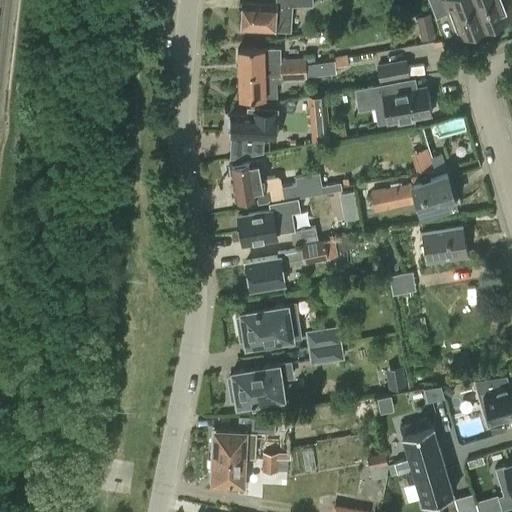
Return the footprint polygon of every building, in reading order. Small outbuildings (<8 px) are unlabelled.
[(313,4),(312,0),(275,0),(276,4),(243,2),(241,29),(290,32),(291,5),(313,4)] [(454,38),(482,27),(471,0),(428,0),(436,19),(450,13),(454,24),(449,25),(454,38)] [(471,0),(482,27),(510,16),(505,4),(501,5),(498,0),(471,0)] [(435,38),(430,13),(415,16),(421,41),(435,38)] [(305,70),(305,64),(305,61),(281,61),(280,47),(263,47),(263,49),(237,50),(238,75),(264,74),(279,74),(279,70),(305,70)] [(264,74),(238,75),(238,99),(264,98),(265,97),(276,97),(276,83),(281,83),(281,80),(305,79),(305,76),(335,72),(335,66),(348,64),(347,54),(333,56),(334,60),(305,64),(305,70),(279,70),(279,74),(264,74)] [(376,67),(379,83),(407,78),(404,62),(376,67)] [(399,81),(354,89),(358,109),(383,105),(386,122),(396,120),(397,124),(413,121),(412,117),(428,114),(424,88),(401,93),(399,81)] [(325,95),(307,96),(312,143),(329,141),(325,95)] [(229,137),(275,139),(277,108),(259,107),(259,115),(230,113),(229,137)] [(269,200),(270,202),(300,196),(322,191),(340,188),(338,181),(322,185),(319,172),(294,176),(296,183),(281,185),(280,177),(277,175),(262,177),(259,161),(228,166),(234,200),(256,195),(255,193),(269,190),(271,200),(269,200)] [(456,203),(447,174),(412,184),(421,214),(456,203)] [(415,202),(409,182),(370,190),(374,210),(415,202)] [(274,224),(271,209),(237,215),(242,243),(283,236),(281,222),(274,224)] [(468,253),(463,224),(421,231),(426,260),(468,253)] [(318,238),(314,225),(290,230),(293,243),(318,238)] [(339,249),(356,246),(354,233),(337,236),(339,249)] [(337,254),(334,238),(301,244),(302,248),(277,252),(277,256),(246,261),(251,288),(283,282),(280,267),(337,254)] [(413,271),(389,275),(392,293),(416,290),(413,271)] [(300,336),(295,302),(241,311),(242,317),(237,317),(240,339),(245,338),(246,344),(300,336)] [(307,332),(310,346),(339,342),(337,327),(307,332)] [(341,357),(339,342),(310,346),(312,361),(341,357)] [(292,375),(290,362),(232,371),(233,376),(228,377),(231,399),(236,398),(237,404),(283,397),(280,377),(292,375)] [(488,423),(511,415),(511,384),(508,386),(504,375),(475,379),(480,396),(483,395),(486,405),(483,406),(488,423)] [(424,387),(427,401),(444,396),(441,384),(424,387)] [(275,417),(251,416),(250,430),(274,432),(275,417)] [(442,458),(432,423),(401,433),(412,467),(442,458)] [(214,429),(213,455),(243,457),(254,457),(255,431),(214,429)] [(263,445),(262,458),(287,459),(288,446),(263,445)] [(386,477),(386,452),(367,454),(371,479),(386,477)] [(243,457),(213,455),(211,480),(242,482),(243,457)] [(493,464),(501,492),(496,493),(500,507),(511,503),(511,456),(501,460),(501,462),(493,464)] [(287,470),(287,459),(262,458),(261,470),(277,470),(287,470)] [(442,458),(412,467),(422,502),(453,492),(442,458)] [(368,511),(369,509),(332,503),(330,511),(368,511)]
